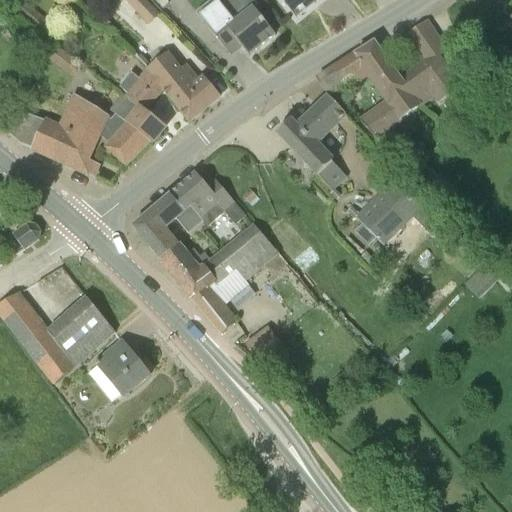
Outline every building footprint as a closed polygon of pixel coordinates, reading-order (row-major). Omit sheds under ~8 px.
[(148,26),(159,16),(141,0),(122,0),(126,3),(148,26)] [(280,0),(296,19),(315,4),(319,0),(280,0)] [(234,25),(221,9),(203,23),(231,57),(242,48),(249,57),(275,36),(254,10),(234,25)] [(37,29),(47,37),(55,28),(45,19),(37,29)] [(401,81),(375,43),(341,65),(317,81),(328,98),(331,101),(369,76),(387,101),(360,121),(372,138),(419,105),(401,81)] [(56,49),(51,57),(75,71),(80,62),(56,49)] [(460,85),(437,55),(425,64),(401,81),(419,105),(436,92),(441,99),(460,85)] [(179,72),(167,56),(148,71),(163,90),(190,123),(219,99),(203,80),(198,84),(184,68),(179,72)] [(148,71),(140,82),(131,75),(119,88),(128,95),(125,99),(140,110),(127,125),(148,142),(152,145),(165,130),(153,119),(152,119),(144,113),(163,90),(148,71)] [(127,125),(140,110),(125,99),(123,97),(111,112),(115,116),(111,121),(107,118),(75,97),(60,130),(19,113),(9,134),(20,145),(93,177),(99,167),(87,163),(97,140),(99,136),(110,144),(106,148),(127,167),(148,142),(127,125)] [(327,97),(319,105),(297,126),(291,120),(276,134),(318,178),(332,164),(335,161),(320,146),(340,127),(349,119),(331,101),(327,97)] [(196,174),(170,196),(179,208),(185,202),(203,223),(208,228),(224,214),(225,215),(236,205),(215,181),(207,188),(196,174)] [(425,203),(400,176),(357,219),(363,225),(356,231),(370,245),(376,239),(382,245),(415,213),(425,203)] [(133,228),(160,260),(179,245),(168,231),(178,223),(188,236),(203,223),(185,202),(179,208),(170,196),(133,228)] [(456,234),(444,223),(431,236),(442,248),(456,234)] [(27,226),(13,236),(24,252),(25,253),(40,243),(42,235),(41,233),(36,227),(27,226)] [(246,283),(279,256),(254,227),(233,243),(219,255),(211,261),(200,270),(188,255),(189,254),(181,245),(180,246),(179,245),(160,260),(222,337),(238,323),(209,286),(213,283),(217,288),(236,272),(246,283)] [(194,251),(189,254),(188,255),(200,270),(211,261),(205,255),(201,258),(194,251)] [(507,262),(500,255),(494,261),(500,268),(507,262)] [(489,263),(469,281),(482,295),(502,277),(489,263)] [(115,334),(86,299),(47,331),(21,294),(0,306),(0,316),(54,386),(75,369),(74,368),(115,334)] [(264,369),(285,352),(276,338),(268,328),(246,344),(252,352),(264,369)] [(96,365),(98,368),(90,374),(113,402),(121,396),(123,398),(150,377),(122,343),(96,365)] [(353,388),(342,376),(331,387),(341,399),(353,388)]
